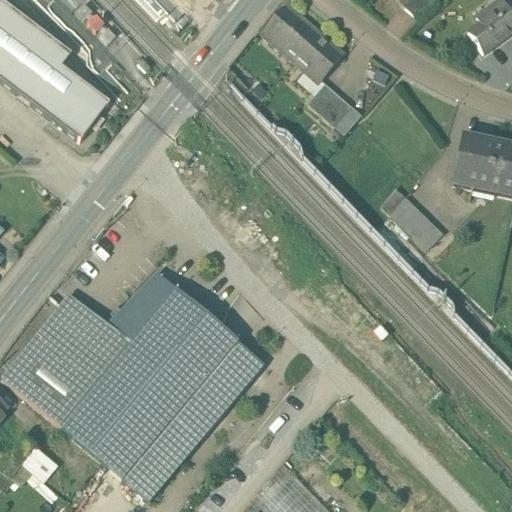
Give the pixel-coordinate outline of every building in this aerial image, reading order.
[(428,0),(407,0),(401,8),(419,24),(437,7),(428,0)] [(511,19),(501,3),(488,12),(492,18),(467,35),(482,57),(511,35),(511,19)] [(70,58),(0,5),(0,85),(79,145),(108,107),(60,71),(70,58)] [(286,6),(261,35),(319,84),(344,55),(286,6)] [(81,10),(71,21),(80,29),(83,26),(87,30),(84,33),(92,40),(95,37),(99,41),(96,44),(106,53),(115,44),(105,34),(101,38),(98,34),(102,30),(93,21),(90,25),(88,22),(91,19),(81,10)] [(137,68),(144,76),(149,71),(141,63),(137,68)] [(352,111),(324,88),(308,109),(335,132),(352,111)] [(511,149),(461,139),(451,188),(511,200),(511,149)] [(404,199),(395,192),(380,210),(389,218),(404,199)] [(443,238),(404,199),(389,218),(427,255),(443,238)] [(0,275),(20,252),(0,234),(0,275)] [(156,281),(108,331),(68,299),(0,383),(63,433),(121,482),(147,506),(159,492),(132,469),(235,348),(156,281)] [(235,348),(132,469),(159,492),(261,369),(236,347),(235,348)] [(45,486),(60,466),(25,439),(0,470),(0,485),(6,490),(17,476),(52,503),(57,496),(45,486)] [(327,511),(283,467),(254,502),(261,510),(263,511),(327,511)] [(259,511),(261,510),(254,502),(245,511),(259,511)]
